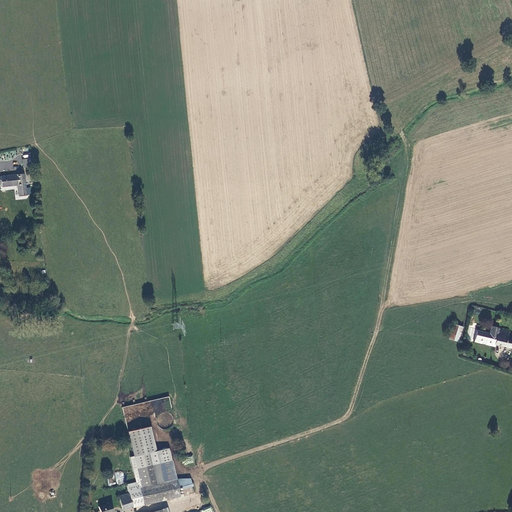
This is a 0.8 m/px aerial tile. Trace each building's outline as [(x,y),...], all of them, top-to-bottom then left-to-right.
[(22,160),(23,168),(33,166),(32,159),(22,160)] [(25,189),(24,174),(0,177),(1,178),(0,177),(0,186),(17,185),(18,196),(26,195),(26,194),(30,193),(29,188),(25,189)] [(455,341),(459,326),(450,323),(446,339),(449,340),(455,341)] [(493,343),(511,348),(511,344),(511,339),(505,338),(506,333),(507,331),(497,329),(497,328),(489,326),(487,333),(475,330),(473,338),(493,343)] [(169,398),(123,405),(125,418),(159,413),(158,411),(166,409),(165,407),(171,406),(169,398)] [(152,427),(128,432),(133,457),(135,466),(140,485),(138,485),(137,481),(127,484),(128,491),(132,506),(179,496),(177,489),(192,485),(190,478),(177,479),(170,448),(158,451),(152,427)] [(115,483),(123,484),(124,472),(116,471),(115,483)] [(132,506),(128,491),(118,494),(121,509),(132,506)] [(112,511),(110,503),(98,507),(99,511),(112,511)]
